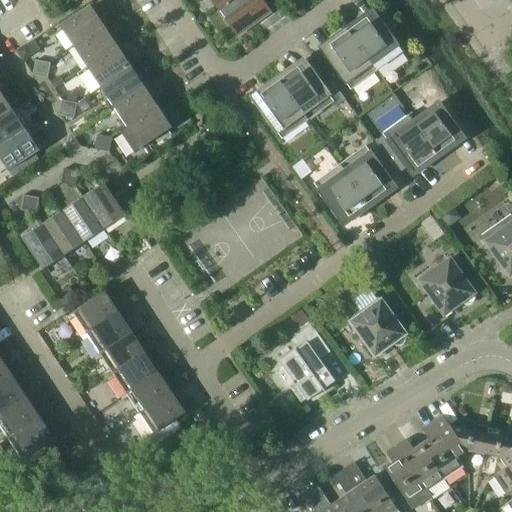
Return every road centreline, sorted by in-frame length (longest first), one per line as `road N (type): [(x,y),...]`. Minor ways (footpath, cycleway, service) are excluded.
road 1 (residential): [(194,366),(480,158)]
road 2 (residential): [(511,363),(476,358),(259,485)]
road 3 (residential): [(121,506),(115,469),(0,294)]
road 4 (residential): [(340,0),(224,81),(168,0)]
road 5 (residential): [(259,485),(194,366)]
road 6 (residential): [(133,504),(259,485)]
